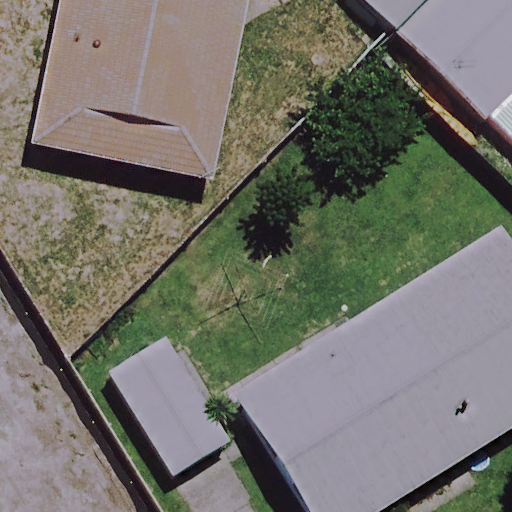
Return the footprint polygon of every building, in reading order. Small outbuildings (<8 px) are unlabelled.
[(238,0),(50,0),(21,158),(203,192),(238,0)] [(511,92),(511,0),(343,0),(476,129),(511,92)] [(385,511),(511,435),(511,274),(493,243),(225,406),(289,511),(385,511)] [(219,452),(160,349),(101,384),(160,486),(219,452)] [(17,511),(0,483),(0,511),(17,511)]
